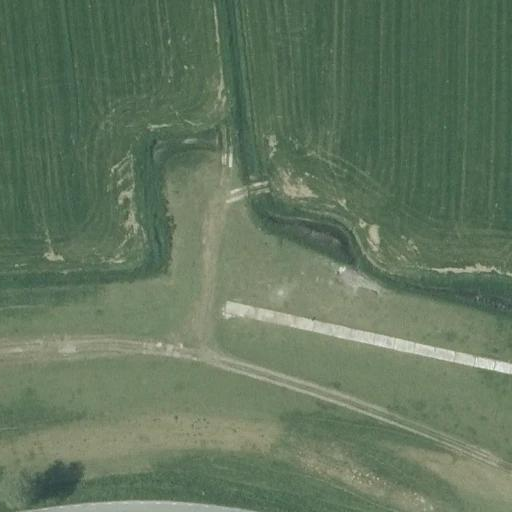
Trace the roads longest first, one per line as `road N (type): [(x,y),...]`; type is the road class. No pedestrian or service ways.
road 1 (track): [(511,472),(208,354),(202,316),(216,205),(260,188)]
road 2 (track): [(202,316),(241,310),(511,370)]
